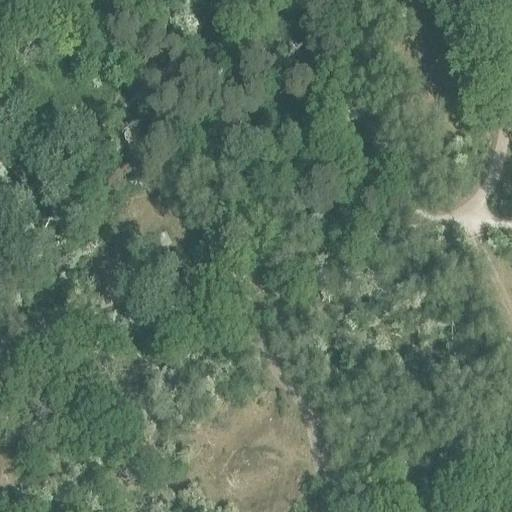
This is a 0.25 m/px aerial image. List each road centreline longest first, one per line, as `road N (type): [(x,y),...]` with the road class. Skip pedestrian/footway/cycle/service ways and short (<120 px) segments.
road 1 (track): [(407,0),(408,44),(464,213)]
road 2 (track): [(511,334),(464,213)]
